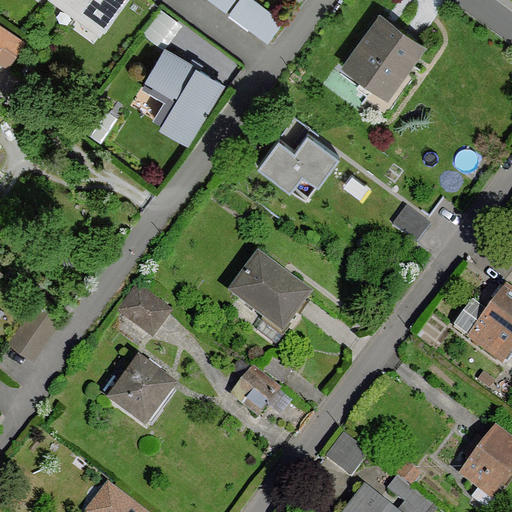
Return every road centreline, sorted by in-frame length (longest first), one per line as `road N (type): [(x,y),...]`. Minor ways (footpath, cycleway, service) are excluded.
road 1 (residential): [(0,444),(323,0)]
road 2 (residential): [(256,511),(511,178)]
